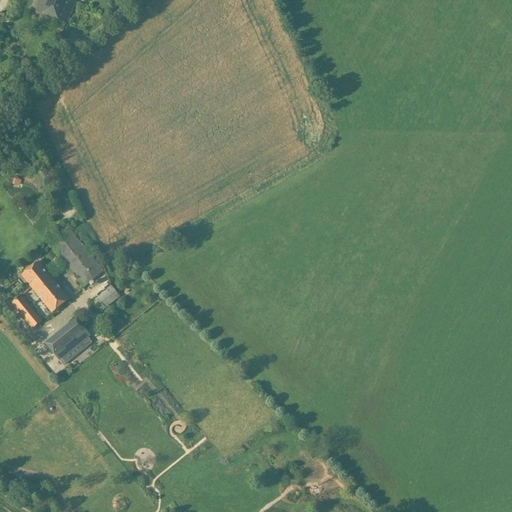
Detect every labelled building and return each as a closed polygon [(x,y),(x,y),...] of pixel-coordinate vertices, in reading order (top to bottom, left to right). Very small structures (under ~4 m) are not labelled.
[(75,3),(68,0),(41,0),(38,10),(54,17),(51,25),(63,30),(66,23),(67,23),(75,3)] [(85,288),(105,272),(65,224),(46,240),(85,288)] [(53,314),(69,300),(38,263),(22,276),(53,314)] [(112,287),(92,302),(101,313),(120,297),(112,287)] [(33,330),(42,322),(21,296),(12,304),(33,330)] [(91,336),(77,319),(45,344),(59,362),(91,336)]
